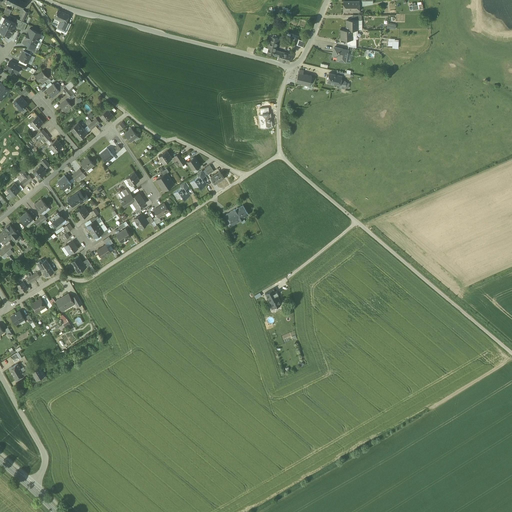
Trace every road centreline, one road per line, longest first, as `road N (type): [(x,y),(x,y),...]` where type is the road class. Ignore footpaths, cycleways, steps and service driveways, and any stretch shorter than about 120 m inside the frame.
road 1 (unclassified): [(511,353),(280,155)]
road 2 (unclassified): [(243,177),(183,141),(164,140),(115,103),(31,0)]
road 3 (unclassified): [(243,177),(90,277),(58,278),(8,307)]
road 4 (unclassified): [(49,0),(289,68)]
road 5 (unclassified): [(0,372),(43,451),(45,465),(31,488)]
road 6 (residential): [(156,189),(112,125),(79,152)]
